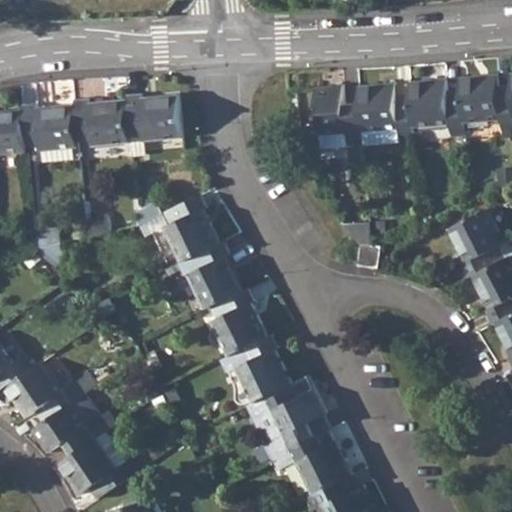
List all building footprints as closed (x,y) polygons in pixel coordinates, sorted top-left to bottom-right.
[(497,73),(461,76),(462,88),(464,121),(500,119),(501,132),(511,131),(511,83),(498,84),(497,73)] [(447,77),(410,79),(410,92),(414,140),(466,135),(464,121),(462,88),(447,89),(447,77)] [(395,81),(358,83),(359,102),(362,129),(398,127),(399,141),(414,140),(410,92),(396,93),(395,81)] [(362,129),(359,102),(344,103),(343,84),(316,86),(321,147),(363,144),(362,129)] [(140,93),(125,94),(126,96),(130,136),(144,135),(144,140),(182,137),(177,92),(141,95),(140,93)] [(89,98),(73,98),(74,101),(77,140),(91,139),(91,145),(130,142),(130,136),(126,96),(89,99),(89,98)] [(37,103),(22,104),(21,106),(26,144),(39,144),(39,150),(78,147),(77,140),(74,101),(37,104),(37,103)] [(0,154),(26,152),(26,144),(21,106),(0,107),(0,154)] [(202,193),(164,211),(171,224),(165,227),(181,261),(188,258),(222,240),(206,207),(208,206),(202,193)] [(463,262),(468,275),(470,274),(505,255),(500,244),(505,241),(488,208),(447,228),(464,261),(463,262)] [(369,224),(347,226),(360,242),(371,244),(369,224)] [(222,240),(188,258),(194,270),(188,274),(205,308),(211,305),(246,287),(228,254),(231,252),(225,239),(222,240)] [(360,242),(358,266),(378,268),(381,245),(371,244),(360,242)] [(505,255),(470,274),(488,309),(486,310),(492,323),(494,321),(511,311),(511,255),(510,253),(505,255)] [(246,287),(211,305),(217,317),(211,321),(228,354),(234,352),(269,333),(252,300),(255,299),(248,286),(246,287)] [(511,311),(494,321),(510,354),(509,357),(511,363),(511,311)] [(269,333),(234,352),(240,363),(234,366),(250,401),(253,399),(292,380),(276,347),(277,346),(271,332),(269,333)] [(0,388),(5,386),(32,367),(24,355),(13,362),(0,343),(0,388)] [(32,367),(5,386),(26,415),(35,409),(44,421),(72,402),(92,387),(78,368),(71,373),(56,350),(32,367)] [(253,399),(278,453),(315,434),(320,432),(330,427),(324,412),(326,411),(306,373),(292,380),(253,399)] [(44,421),(32,430),(48,451),(64,440),(72,452),(96,435),(107,428),(99,417),(87,424),(72,402),(44,421)] [(315,434),(278,453),(284,466),(296,460),(312,492),(336,480),(353,472),(336,439),(335,440),(329,428),(320,432),(315,434)] [(72,452),(58,462),(80,492),(90,486),(98,498),(137,471),(128,457),(117,464),(96,435),(72,452)] [(312,492),(299,499),(305,511),(317,506),(320,511),(378,511),(363,483),(343,492),(336,480),(312,492)] [(151,511),(147,497),(104,511),(103,511),(151,511)]
